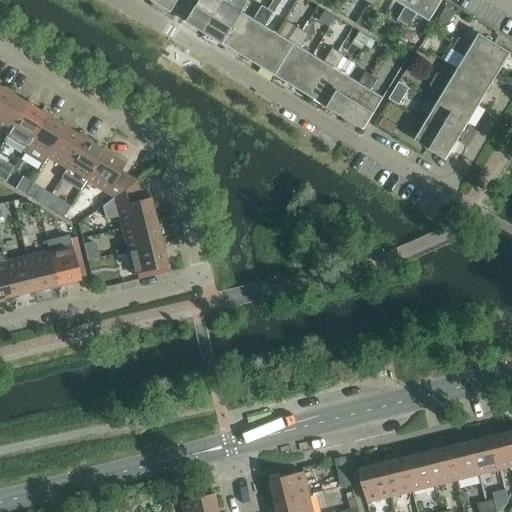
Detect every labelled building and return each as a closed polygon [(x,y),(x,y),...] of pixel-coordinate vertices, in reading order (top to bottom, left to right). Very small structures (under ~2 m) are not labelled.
[(172,13),(179,0),(154,0),(153,2),(172,13)] [(200,0),(187,22),(206,33),(226,0),(200,0)] [(250,1),(247,0),(226,0),(206,33),(224,44),(243,12),(250,1)] [(406,7),(398,21),(403,24),(417,0),(394,0),(406,7)] [(410,28),(418,14),(430,22),(443,0),(417,0),(403,24),(410,28)] [(262,5),(254,19),(243,12),(224,44),(241,55),(269,9),(262,5)] [(447,6),(438,21),(446,25),(455,11),(447,6)] [(266,26),(274,13),(269,9),(241,55),(259,65),(278,33),(266,26)] [(297,27),(289,40),(278,33),(259,65),(276,76),(304,30),(297,27)] [(302,48),(310,34),(304,30),(276,76),(294,86),(313,54),(302,48)] [(360,32),(354,42),(365,49),(371,38),(360,32)] [(511,53),(480,34),(472,46),(459,38),(455,44),(501,71),(511,53)] [(452,50),(465,58),(458,69),(490,89),(501,71),(455,44),(452,50)] [(333,48),(325,62),(313,54),(294,86),(311,97),(338,52),(333,48)] [(337,69),(345,55),(338,52),(311,97),(328,108),(348,75),(337,69)] [(416,53),(410,64),(417,68),(423,58),(416,53)] [(451,81),(438,73),(434,79),(479,106),(490,89),(458,69),(451,81)] [(366,72),(360,83),(348,75),(328,108),(346,118),(372,75),(366,72)] [(384,97),(372,90),(378,79),(372,75),(346,118),(365,129),(384,97)] [(430,85),(444,93),(437,104),(469,124),(479,106),(434,79),(430,85)] [(399,82),(389,99),(400,105),(410,88),(399,82)] [(3,86),(0,87),(0,102),(8,89),(3,86)] [(14,96),(13,92),(8,89),(0,102),(0,129),(8,134),(26,103),(14,96)] [(42,110),(38,111),(26,103),(8,134),(4,141),(23,153),(47,113),(42,110)] [(430,116),(419,109),(416,115),(458,141),(469,124),(437,104),(430,116)] [(53,120),(52,116),(47,113),(23,153),(43,164),(47,158),(65,127),(53,120)] [(412,121),(423,128),(415,140),(447,160),(458,141),(416,115),(412,121)] [(383,118),(379,125),(393,134),(397,126),(383,118)] [(81,134),(77,134),(65,127),(47,158),(66,169),(86,137),(81,134)] [(92,143),(91,140),(86,137),(66,169),(86,181),(104,151),(92,143)] [(136,181),(120,171),(125,163),(104,151),(86,181),(114,198),(136,181)] [(0,162),(0,179),(4,182),(12,170),(0,162)] [(23,177),(15,189),(25,194),(32,182),(23,177)] [(150,197),(141,200),(136,181),(114,198),(103,206),(106,220),(118,217),(121,229),(156,221),(150,197)] [(51,194),(44,190),(37,201),(44,206),(51,194)] [(70,205),(63,201),(56,213),(63,217),(70,205)] [(163,237),(159,234),(156,221),(121,229),(127,251),(164,242),(163,237)] [(80,280),(69,235),(46,241),(48,251),(57,288),(63,287),(65,283),(80,280)] [(96,241),(84,244),(87,260),(100,257),(96,241)] [(163,251),(165,248),(164,242),(127,251),(132,275),(167,266),(163,251)] [(48,287),(52,289),(57,288),(48,251),(26,256),(35,291),(48,287)] [(0,299),(4,298),(8,300),(13,299),(4,262),(2,252),(0,252),(0,299)] [(19,298),(21,294),(35,291),(26,256),(4,262),(13,299),(19,298)] [(511,431),(494,436),(502,470),(511,467),(511,431)] [(502,470),(494,436),(471,442),(480,475),(502,470)] [(449,447),(458,481),(480,475),(471,442),(449,447)] [(458,481),(449,447),(427,453),(435,486),(458,481)] [(405,458),(413,492),(435,486),(427,453),(405,458)] [(346,456),(335,459),(338,473),(350,471),(346,456)] [(413,492),(405,458),(383,464),(391,497),(413,492)] [(359,469),(368,503),(391,497),(383,464),(359,469)] [(304,472),(271,480),(276,503),(310,495),(304,472)] [(355,492),(347,494),(350,508),(358,506),(355,492)] [(220,511),(216,493),(182,502),(184,511),(220,511)] [(278,511),(313,511),(310,495),(276,503),(278,511)] [(497,511),(495,500),(486,502),(488,511),(497,511)] [(478,504),(479,511),(488,511),(486,502),(478,504)]
